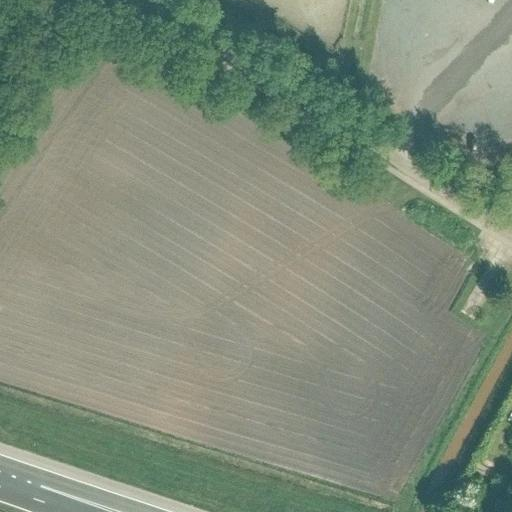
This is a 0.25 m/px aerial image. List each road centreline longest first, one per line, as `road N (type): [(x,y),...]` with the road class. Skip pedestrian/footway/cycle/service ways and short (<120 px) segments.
road 1 (track): [(135,0),(511,230)]
road 2 (unknown): [(383,151),(511,12)]
